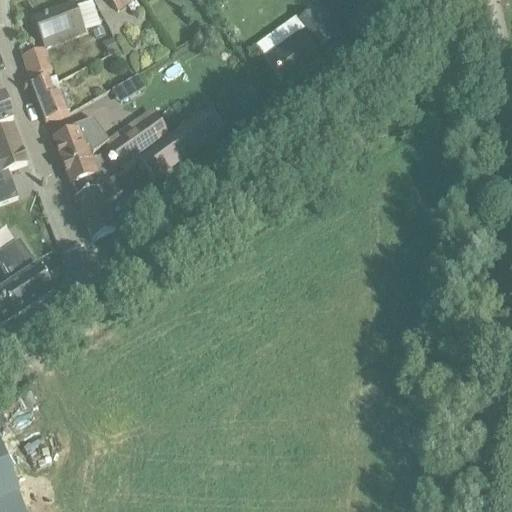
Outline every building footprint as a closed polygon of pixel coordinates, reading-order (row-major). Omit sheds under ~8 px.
[(138,0),(110,0),(109,1),(119,15),(138,0)] [(343,0),(356,17),(378,0),(343,0)] [(84,38),(73,8),(34,23),(45,52),(84,38)] [(303,31),(263,60),(283,88),(317,63),(311,55),(330,41),(311,15),(298,24),(303,31)] [(22,61),(30,84),(51,78),(43,55),(22,61)] [(32,90),(46,127),(69,119),(61,98),(50,102),(44,86),(32,90)] [(0,177),(8,174),(2,159),(22,152),(18,143),(12,127),(13,127),(4,104),(0,93),(0,177)] [(140,163),(154,183),(214,139),(200,119),(140,163)] [(108,152),(122,171),(167,140),(153,120),(108,152)] [(75,202),(76,203),(92,197),(105,187),(101,175),(93,178),(82,149),(86,147),(93,157),(106,148),(90,124),(58,136),(60,141),(53,143),(71,187),(72,187),(77,201),(75,202)] [(8,174),(0,177),(0,208),(18,202),(8,174)] [(114,182),(129,201),(136,195),(121,176),(114,182)] [(92,197),(76,203),(92,244),(115,234),(104,209),(122,199),(112,183),(105,187),(92,197)] [(19,243),(0,256),(0,272),(11,289),(0,296),(0,297),(15,320),(53,295),(37,273),(19,243)] [(0,330),(2,329),(1,328),(13,320),(14,321),(15,320),(0,297),(0,330)] [(0,511),(20,511),(15,499),(13,500),(7,481),(28,471),(27,470),(30,468),(23,451),(21,451),(20,449),(0,457),(0,511)]
